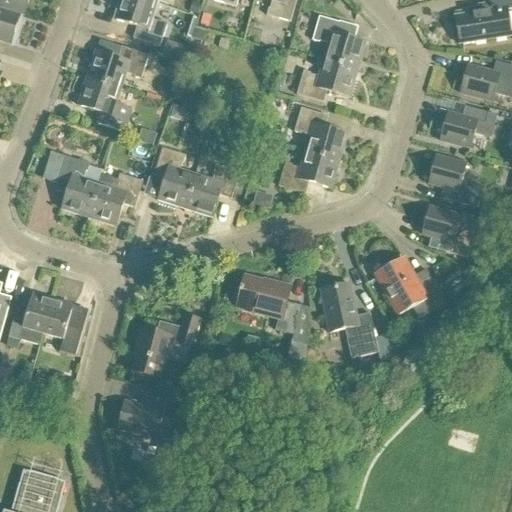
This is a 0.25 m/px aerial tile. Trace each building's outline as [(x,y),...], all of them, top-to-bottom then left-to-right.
[(29,0),(0,0),(0,9),(18,16),(25,17),(29,0)] [(140,0),(121,0),(114,22),(137,29),(133,40),(160,49),(167,26),(160,23),(159,25),(151,22),(157,5),(140,0)] [(212,0),(212,2),(235,9),(237,2),(236,2),(236,0),(212,0)] [(262,0),(272,3),(270,11),(268,11),(266,17),(290,24),(297,0),(262,0)] [(466,16),(454,18),(459,47),(511,38),(511,32),(509,11),(511,10),(511,0),(483,0),(485,8),(466,11),(466,16)] [(192,2),(188,13),(197,16),(200,5),(192,2)] [(18,16),(0,9),(0,43),(10,47),(19,19),(18,18),(18,16)] [(202,14),(199,25),(208,27),(210,17),(202,14)] [(338,24),(338,26),(318,20),(312,43),(319,45),(320,44),(328,46),(323,62),(357,72),(365,45),(353,42),(357,30),(338,24)] [(219,40),(218,48),(227,50),(229,41),(219,40)] [(193,51),(166,43),(161,57),(173,61),(188,65),(189,66),(193,51)] [(96,54),(87,80),(122,92),(127,75),(135,78),(135,79),(142,82),(149,58),(123,49),(119,61),(96,54)] [(173,61),(169,75),(184,79),(188,65),(173,61)] [(357,72),(323,62),(318,79),(310,77),(310,75),(303,73),(296,97),(323,105),(327,93),(349,100),(357,72)] [(492,75),(468,68),(461,96),(490,104),(492,96),(511,101),(511,97),(511,68),(495,64),(492,75)] [(87,80),(78,108),(101,115),(97,127),(124,136),(132,111),(125,109),(124,111),(116,108),(122,92),(87,80)] [(173,107),(169,119),(177,121),(183,119),(185,111),(173,107)] [(447,115),(440,143),(469,151),(473,136),(490,140),(496,119),(464,110),(461,119),(447,115)] [(339,163),(347,137),(324,130),(327,119),(300,111),(293,135),(301,137),(301,136),(310,138),(305,154),(339,163)] [(185,212),(195,177),(179,172),(182,164),(183,164),(185,157),(162,150),(153,177),(165,181),(157,203),(185,212)] [(65,159),(56,156),(50,154),(41,180),(68,189),(61,212),(89,221),(99,187),(83,182),(86,173),(87,173),(89,166),(65,159)] [(339,163),(305,154),(300,171),(291,169),(292,167),(284,165),(277,190),(305,198),(309,186),(331,192),(339,163)] [(465,166),(435,159),(428,186),(443,190),(440,199),(477,209),(482,190),(468,186),(469,182),(462,180),(465,166)] [(195,177),(185,212),(212,220),(219,198),(232,201),(233,195),(240,198),(247,178),(240,175),(240,174),(216,166),(213,173),(215,174),(212,183),(195,177)] [(99,187),(89,221),(116,229),(123,206),(135,210),(144,183),(120,176),(118,182),(103,177),(99,187)] [(461,219),(430,210),(422,238),(447,245),(445,254),(467,260),(470,250),(453,245),(461,219)] [(472,270),(484,274),(489,258),(477,254),(472,270)] [(405,264),(377,280),(396,315),(410,307),(418,321),(445,306),(430,279),(418,286),(405,264)] [(271,286),(245,279),(237,310),(278,321),(275,332),(293,337),(295,331),(301,308),(286,304),(290,289),(272,284),(271,286)] [(349,287),(320,293),(329,334),(344,331),(351,361),(378,355),(369,315),(356,318),(349,287)] [(42,336),(52,302),(32,296),(26,318),(16,315),(9,339),(39,348),(42,336)] [(0,340),(12,301),(0,297),(0,340)] [(52,302),(42,336),(63,342),(60,355),(76,359),(83,333),(67,329),(73,308),(52,302)] [(156,336),(141,332),(135,351),(139,352),(133,375),(159,382),(170,343),(191,349),(198,322),(184,319),(181,330),(159,325),(156,336)] [(295,331),(293,337),(287,361),(288,362),(288,364),(298,366),(298,365),(308,366),(307,333),(295,331)] [(51,391),(66,395),(71,379),(55,375),(51,391)] [(140,408),(125,405),(118,432),(150,440),(153,424),(160,426),(162,420),(176,424),(182,401),(185,402),(188,392),(173,388),(172,392),(176,393),(174,399),(167,397),(167,398),(144,392),(140,408)] [(9,396),(7,405),(19,408),(21,399),(9,396)] [(153,461),(166,464),(171,444),(161,442),(157,445),(153,461)] [(57,511),(62,498),(65,485),(24,473),(20,486),(11,511),(57,511)] [(143,502),(140,511),(154,511),(156,505),(143,502)]
